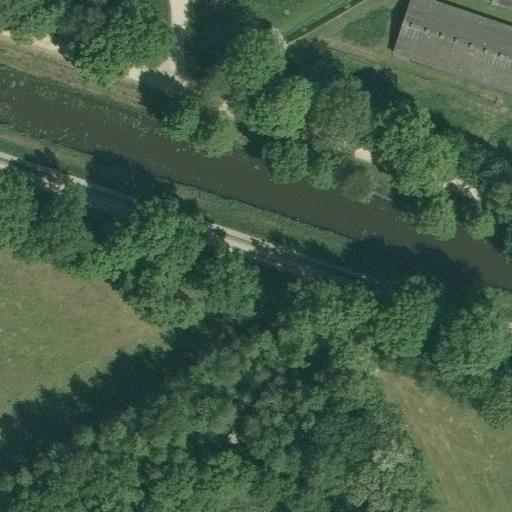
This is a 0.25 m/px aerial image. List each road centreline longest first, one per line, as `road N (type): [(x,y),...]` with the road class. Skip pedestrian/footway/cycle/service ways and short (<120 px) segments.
road 1 (track): [(511,341),(0,169)]
road 2 (track): [(0,33),(511,203)]
road 3 (track): [(323,277),(324,321),(409,511)]
